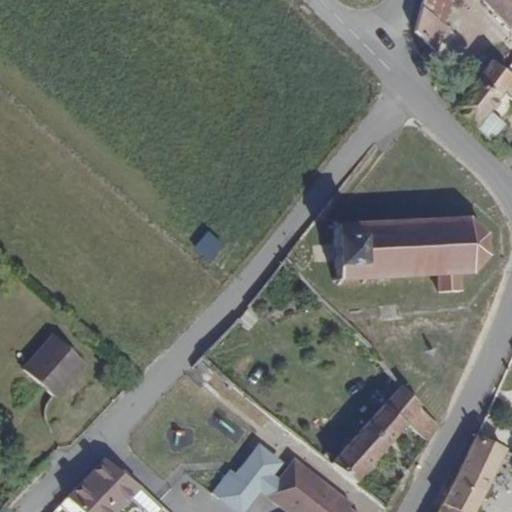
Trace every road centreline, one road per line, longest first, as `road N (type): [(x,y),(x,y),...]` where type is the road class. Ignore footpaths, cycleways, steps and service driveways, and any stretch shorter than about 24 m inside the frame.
road 1 (residential): [(413,97),(30,511)]
road 2 (tertiary): [(415,511),(511,313)]
road 3 (tertiary): [(511,186),(413,97)]
